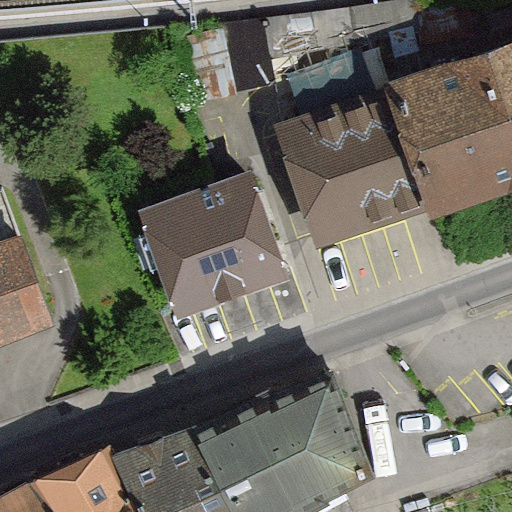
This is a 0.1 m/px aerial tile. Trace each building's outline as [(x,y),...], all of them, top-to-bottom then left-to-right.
[(499,58),(280,132),(317,241),(511,176),(511,14),(487,23),(499,58)] [(248,170),(135,210),(174,317),(286,277),(248,170)] [(0,327),(42,310),(9,229),(0,232),(0,327)] [(314,370),(169,426),(210,511),(282,511),(355,475),(314,370)] [(210,511),(169,426),(97,453),(127,511),(210,511)] [(127,511),(97,453),(90,441),(17,476),(36,511),(127,511)] [(0,511),(36,511),(17,476),(0,483),(0,511)]
